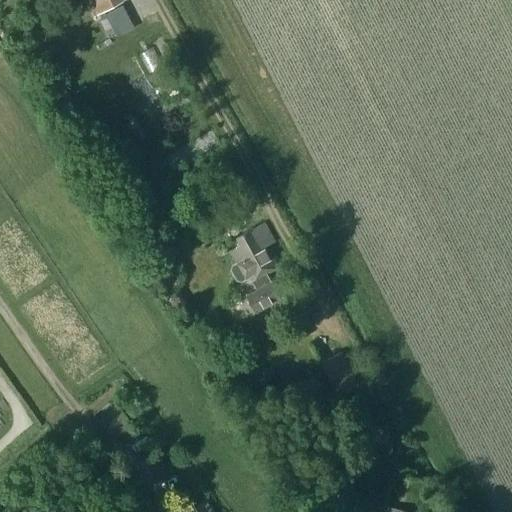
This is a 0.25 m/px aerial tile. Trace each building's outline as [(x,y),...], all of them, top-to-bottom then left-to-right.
[(88,0),(96,15),(123,1),(122,0),(88,0)] [(134,29),(122,5),(105,14),(104,13),(99,15),(102,20),(106,18),(117,38),(134,29)] [(278,266),(267,247),(276,242),(264,220),(236,236),(240,244),(230,250),(237,263),(232,267),(231,272),(237,283),(241,283),(250,278),(252,281),(254,280),(259,290),(249,295),(258,312),(284,297),(275,281),(273,282),(268,272),(278,266)] [(177,244),(157,232),(147,250),(168,261),(177,244)] [(359,388),(342,356),(324,366),(341,398),(359,388)] [(338,400),(329,382),(320,387),(329,404),(338,400)] [(107,403),(93,415),(114,439),(133,423),(118,406),(114,410),(107,403)] [(185,507),(176,511),(213,511),(204,498),(199,501),(194,494),(181,502),(185,507)] [(139,511),(156,511),(147,496),(134,504),(139,511)]
